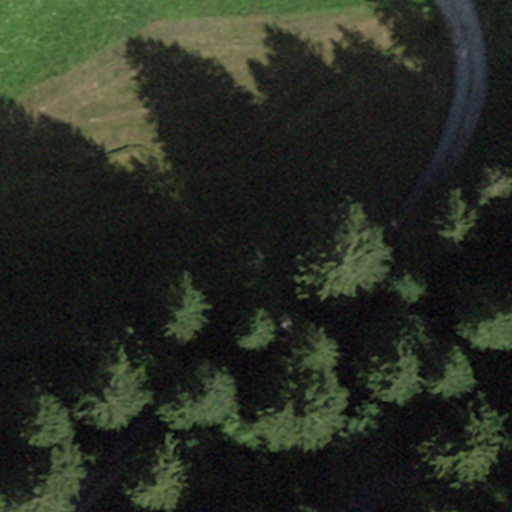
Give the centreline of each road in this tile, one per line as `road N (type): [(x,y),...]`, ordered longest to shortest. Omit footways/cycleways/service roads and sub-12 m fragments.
road 1 (track): [(69,511),(409,212),(452,147),(474,94),(475,53),(458,0)]
road 2 (track): [(348,511),(372,490),(511,443)]
